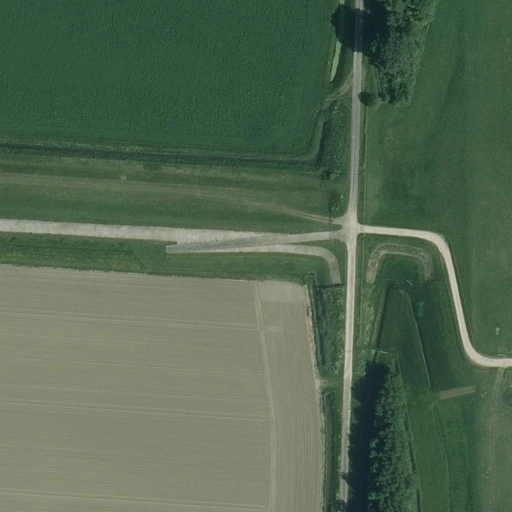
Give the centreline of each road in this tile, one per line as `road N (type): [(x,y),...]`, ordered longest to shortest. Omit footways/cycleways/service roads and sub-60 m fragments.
road 1 (track): [(0,181),(305,200),(318,193),(280,177),(0,159)]
road 2 (unclassified): [(342,511),(359,0)]
road 3 (track): [(0,240),(166,249),(352,232)]
road 4 (track): [(331,220),(290,225),(0,209)]
road 5 (track): [(511,362),(482,361),(467,346),(439,241),(331,220)]
